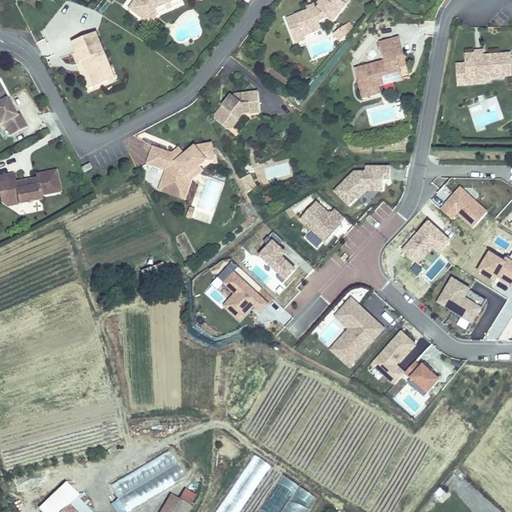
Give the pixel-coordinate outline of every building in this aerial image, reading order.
[(128,15),(142,26),(149,17),(155,14),(156,16),(179,5),(176,0),(181,0),(182,0),(191,2),(192,1),(202,2),(202,0),(139,0),(135,5),(128,15)] [(291,28),(297,41),(306,37),(307,41),(323,35),(320,26),(329,23),(334,26),(346,11),(333,0),(332,0),(324,0),(319,8),(320,10),(317,11),(309,15),(300,19),(302,23),(291,28)] [(348,0),(332,0),(333,0),(346,11),(352,3),(348,0)] [(142,26),(150,31),(159,18),(180,9),(179,5),(156,16),(155,14),(149,17),(142,26)] [(307,10),(309,15),(317,11),(315,7),(307,10)] [(302,23),(300,19),(289,23),(291,28),(302,23)] [(336,37),(341,45),(342,44),(349,39),(343,31),(341,33),(336,37)] [(336,37),(333,39),(339,46),(341,45),(336,37)] [(96,39),(71,49),(79,69),(81,68),(83,67),(87,75),(94,93),(108,88),(103,76),(109,73),(96,39)] [(384,65),(355,72),(362,103),(381,98),(379,91),(377,84),(382,82),(382,85),(402,80),(399,69),(397,62),(404,60),(400,41),(380,46),(384,65)] [(397,62),(399,69),(406,68),(404,60),(397,62)] [(482,85),(482,84),(509,83),(508,61),(481,62),(481,60),(473,60),(463,61),(464,70),(465,86),(482,85)] [(464,70),(454,70),(456,90),(483,89),(482,85),(465,86),(464,70)] [(109,73),(103,76),(108,88),(114,85),(109,73)] [(382,82),(377,84),(379,91),(403,85),(402,80),(382,85),(382,82)] [(0,91),(0,131),(3,130),(10,143),(26,133),(19,120),(17,121),(10,109),(8,110),(5,105),(7,104),(0,91)] [(255,99),(233,101),(232,103),(231,102),(227,107),(229,109),(225,115),(222,113),(215,121),(216,127),(226,135),(232,135),(243,121),(256,119),(255,99)] [(152,153),(146,170),(165,177),(160,190),(180,197),(185,182),(187,183),(200,173),(207,167),(214,166),(211,149),(194,152),(184,161),(177,166),(171,159),(152,153)] [(178,154),(171,159),(177,166),(184,161),(178,154)] [(82,168),(84,172),(92,168),(90,163),(82,168)] [(336,182),(336,199),(383,197),(382,180),(390,180),(390,166),(365,166),(365,171),(350,171),(350,182),(336,182)] [(160,190),(158,197),(185,206),(192,185),(203,177),(200,173),(187,183),(185,182),(180,197),(160,190)] [(245,193),(257,188),(250,174),(239,178),(245,193)] [(0,183),(0,200),(1,208),(17,206),(18,211),(30,209),(30,208),(40,206),(39,202),(57,198),(53,178),(34,181),(34,184),(27,186),(28,189),(22,189),(21,186),(14,187),(13,181),(0,183)] [(439,209),(452,220),(456,216),(472,230),(488,212),(459,187),(439,209)] [(317,250),(346,220),(334,208),(329,214),(315,201),(297,220),(310,232),(304,239),(317,250)] [(416,266),(433,250),(438,256),(451,244),(430,221),(400,249),(416,266)] [(296,272),(282,258),(286,255),(272,241),(257,256),(284,283),(296,272)] [(511,263),(488,252),(477,273),(511,290),(511,263)] [(162,265),(144,269),(146,277),(164,272),(162,265)] [(227,299),(220,305),(239,323),(253,308),(260,315),(269,305),(227,266),(210,284),(227,299)] [(473,325),(482,309),(465,299),(470,290),(450,279),(436,305),(473,325)] [(350,370),(386,329),(350,298),(332,319),(346,331),(328,351),(350,370)] [(280,309),(275,320),(287,326),(293,315),(280,309)] [(460,320),(456,326),(466,331),(469,325),(460,320)] [(397,365),(416,345),(402,331),(366,368),(378,380),(382,376),(392,386),(405,373),(397,365)] [(426,397),(440,383),(417,360),(403,374),(426,397)] [(108,484),(123,511),(185,478),(170,450),(108,484)] [(215,511),(238,511),(268,464),(252,454),(215,511)] [(255,511),(305,511),(316,497),(280,474),(255,511)] [(38,511),(58,511),(63,508),(67,504),(73,497),(64,488),(38,511)] [(179,503),(188,509),(194,498),(185,493),(179,503)] [(75,499),(84,508),(88,504),(79,496),(75,499)] [(75,511),(87,511),(84,508),(75,499),(73,497),(67,504),(75,511)] [(173,511),(185,511),(188,509),(179,503),(173,511)]
